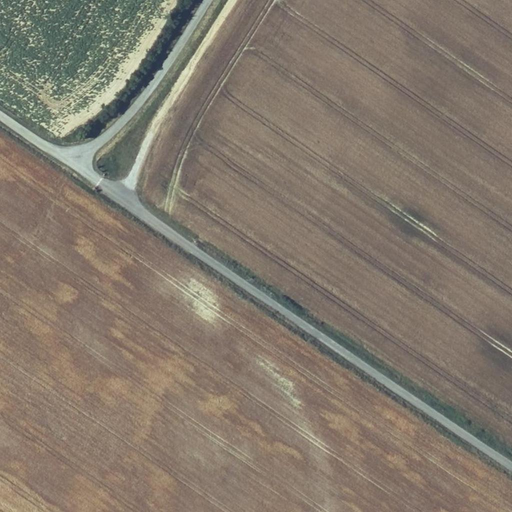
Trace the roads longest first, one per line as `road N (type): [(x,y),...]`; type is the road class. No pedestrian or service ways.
road 1 (track): [(70,152),(97,184),(511,468)]
road 2 (unclassified): [(0,116),(56,150),(102,140),(206,0)]
